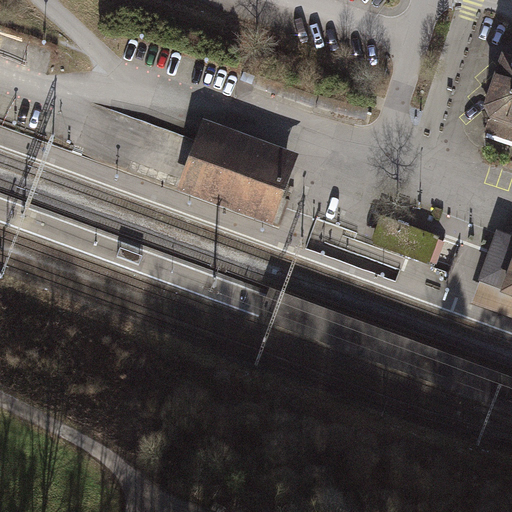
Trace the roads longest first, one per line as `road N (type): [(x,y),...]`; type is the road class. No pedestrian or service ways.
road 1 (track): [(0,400),(115,460),(149,500)]
road 2 (residential): [(430,0),(381,162)]
